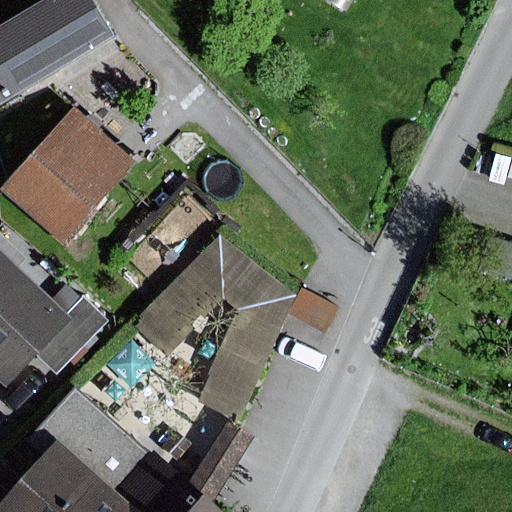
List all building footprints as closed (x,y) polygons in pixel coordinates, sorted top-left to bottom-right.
[(0,125),(134,43),(107,0),(46,0),(0,28),(0,125)] [(148,154),(86,101),(16,182),(78,235),(148,154)] [(153,322),(211,354),(198,377),(240,400),(311,272),(211,216),(153,322)] [(75,311),(0,237),(0,364),(12,377),(43,345),(76,313),(75,311)] [(43,345),(67,368),(118,317),(93,293),(75,311),(76,313),(43,345)] [(232,511),(90,384),(53,426),(72,443),(8,511),(232,511)]
